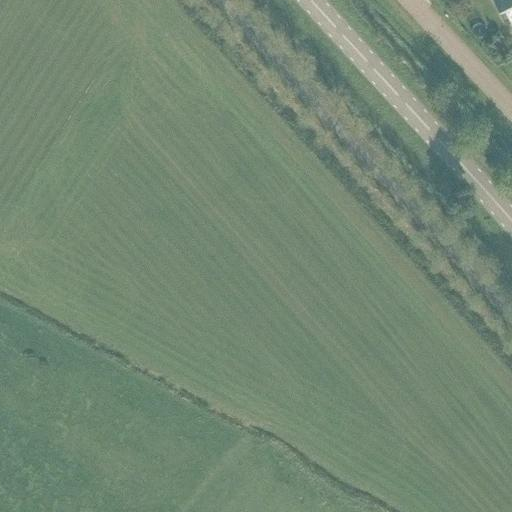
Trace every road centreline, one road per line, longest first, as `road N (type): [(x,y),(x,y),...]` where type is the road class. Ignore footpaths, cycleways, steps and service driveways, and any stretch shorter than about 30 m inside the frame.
road 1 (secondary): [(511,227),(306,0)]
road 2 (unclassified): [(511,101),(420,0)]
